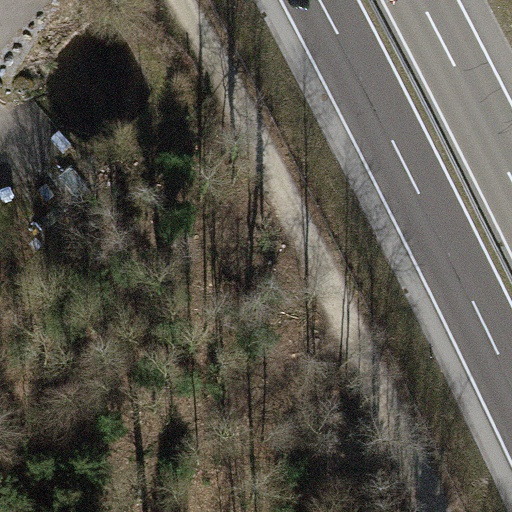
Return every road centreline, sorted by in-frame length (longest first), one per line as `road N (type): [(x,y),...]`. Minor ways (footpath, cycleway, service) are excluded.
road 1 (track): [(177,0),(292,206),(435,511)]
road 2 (motorway): [(319,0),(511,382)]
road 3 (motorway): [(511,179),(421,0)]
